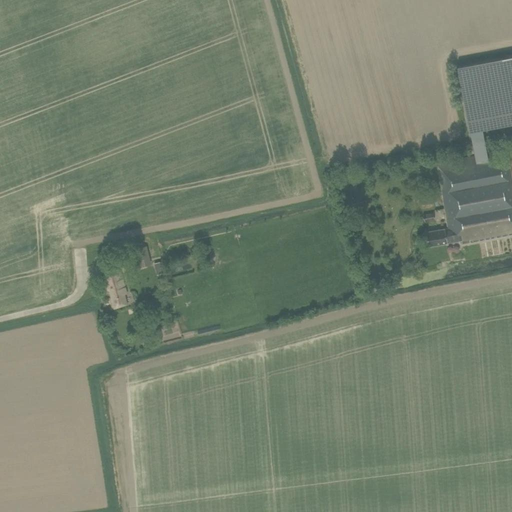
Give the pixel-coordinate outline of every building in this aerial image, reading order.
[(501,60),(457,68),(467,119),(479,116),(511,110),(501,60)] [(511,181),(506,150),(486,154),(479,116),(467,119),(474,156),(437,162),(447,227),(425,231),(424,231),(427,247),(447,244),(447,242),(461,240),(462,244),(511,234),(511,181)] [(423,214),(424,222),(434,221),(433,212),(423,214)] [(134,249),(138,268),(151,264),(146,246),(134,249)] [(126,294),(120,272),(103,277),(113,308),(126,304),(123,294),(126,294)]
